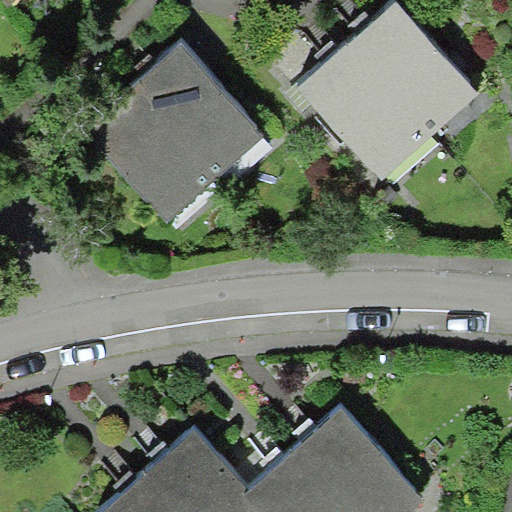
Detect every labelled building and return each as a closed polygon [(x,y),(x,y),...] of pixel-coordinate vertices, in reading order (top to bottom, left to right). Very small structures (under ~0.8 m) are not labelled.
[(401,0),(396,0),(349,43),(434,136),(484,91),(401,0)] [(184,40),(135,83),(219,176),(267,132),(184,40)] [(349,43),(304,83),(389,178),(434,136),(349,43)] [(135,83),(89,126),(171,218),(219,176),(135,83)] [(348,400),(250,487),(272,511),(418,511),(436,497),(348,400)] [(199,430),(102,510),(102,511),(268,511),(250,487),(199,430)]
